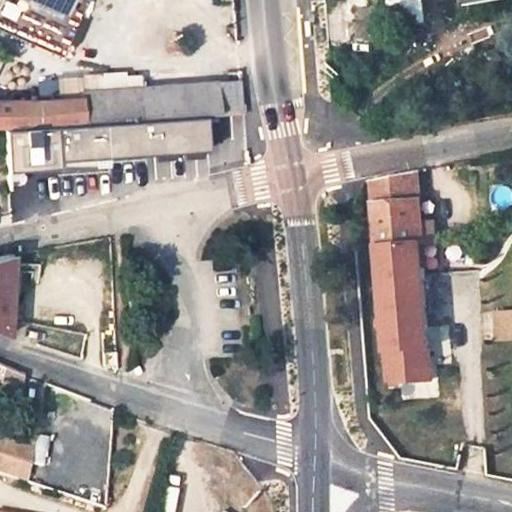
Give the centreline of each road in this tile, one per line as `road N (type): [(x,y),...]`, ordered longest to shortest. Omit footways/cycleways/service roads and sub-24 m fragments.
road 1 (primary): [(314,453),(294,173)]
road 2 (unclassified): [(294,173),(511,131)]
road 3 (residential): [(187,415),(180,198)]
road 4 (residential): [(187,415),(0,348)]
road 5 (primary): [(294,173),(265,0)]
road 6 (residential): [(180,198),(15,234)]
road 7 (tertiary): [(314,453),(446,492)]
road 8 (residential): [(314,453),(187,415)]
